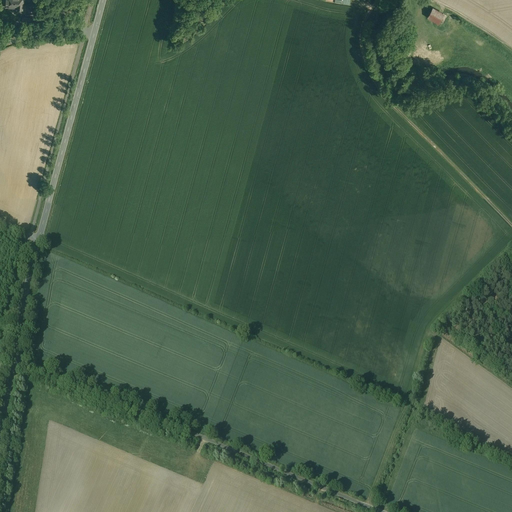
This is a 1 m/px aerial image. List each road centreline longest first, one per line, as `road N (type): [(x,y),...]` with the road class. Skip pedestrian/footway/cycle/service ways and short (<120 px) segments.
road 1 (unclassified): [(380,511),(13,358)]
road 2 (track): [(511,224),(374,82),(361,35),(376,0)]
road 3 (secondary): [(37,239),(102,0)]
road 4 (secondary): [(13,358),(37,239)]
